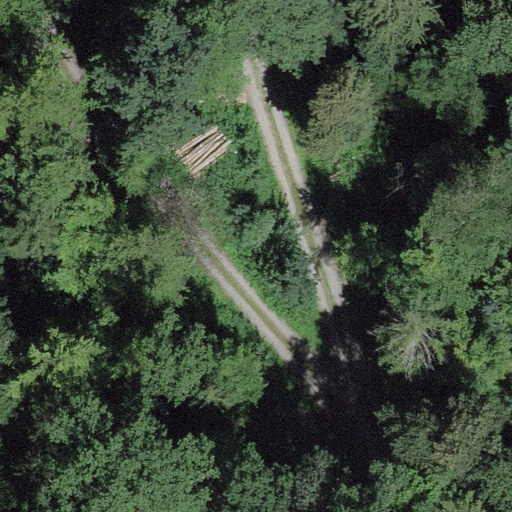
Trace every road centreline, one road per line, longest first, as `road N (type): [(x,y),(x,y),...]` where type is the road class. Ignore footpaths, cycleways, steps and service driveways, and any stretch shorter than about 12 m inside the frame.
road 1 (track): [(368,442),(90,100),(30,0)]
road 2 (track): [(234,0),(368,442),(404,511)]
